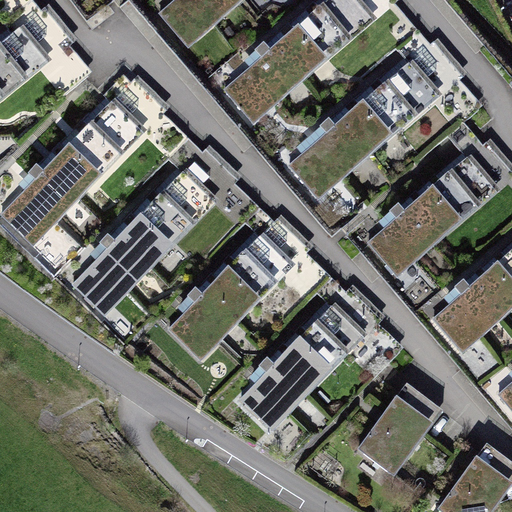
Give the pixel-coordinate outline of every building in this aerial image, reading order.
[(177,0),(157,18),(187,52),(246,0),(177,0)] [(328,0),(220,93),(250,128),(368,26),(345,0),(328,0)] [(0,46),(0,103),(47,65),(18,31),(0,46)] [(286,172),(316,206),(433,101),(403,68),(286,172)] [(0,214),(0,222),(29,251),(141,138),(109,106),(0,214)] [(366,248),(395,281),(494,196),(464,163),(366,248)] [(69,289),(102,321),(215,207),(182,174),(69,289)] [(165,333),(197,364),(308,253),(277,222),(165,333)] [(511,253),(430,325),(459,358),(511,311),(511,253)] [(236,407),(268,437),(379,323),(347,293),(236,407)] [(511,384),(495,399),(511,419),(511,384)] [(353,453),(389,480),(437,417),(400,390),(353,453)] [(433,511),(488,511),(511,481),(511,471),(481,448),(433,511)]
